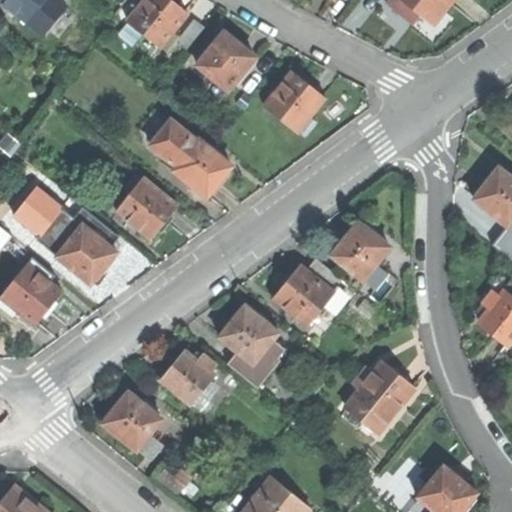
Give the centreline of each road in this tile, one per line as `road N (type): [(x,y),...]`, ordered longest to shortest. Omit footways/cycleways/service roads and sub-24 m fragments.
road 1 (tertiary): [(418,110),(17,410)]
road 2 (residential): [(418,110),(436,180),(441,328),(456,386),(511,492)]
road 3 (residential): [(248,0),(392,79),(418,110)]
road 4 (residential): [(142,511),(17,410)]
